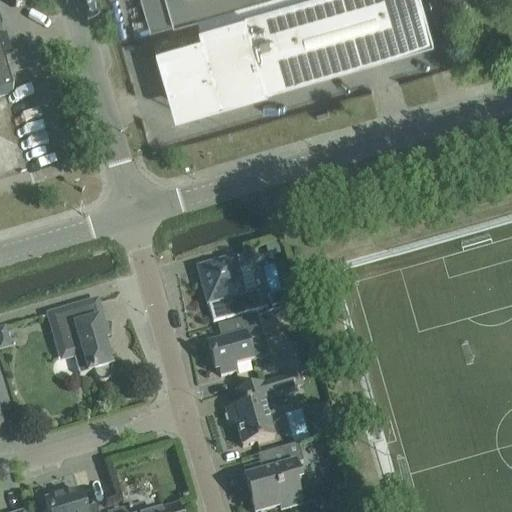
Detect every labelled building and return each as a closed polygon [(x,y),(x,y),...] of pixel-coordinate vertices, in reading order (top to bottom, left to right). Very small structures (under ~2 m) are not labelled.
[(140,0),(149,29),(195,16),(199,31),(153,43),(169,101),(175,100),(183,104),(185,110),(278,84),(277,83),(288,80),(431,40),(420,0),(140,0)] [(0,96),(12,93),(0,53),(0,34),(1,34),(0,31),(0,96)] [(263,310),(257,290),(255,291),(245,256),(205,267),(199,278),(207,307),(208,306),(213,323),(263,310)] [(272,308),(287,304),(284,292),(268,297),(272,308)] [(79,327),(74,309),(47,317),(53,336),(61,334),(68,359),(73,358),(79,377),(92,373),(93,377),(94,380),(96,382),(98,383),(101,384),(104,384),(106,383),(108,382),(110,380),(111,377),(112,375),(111,372),(102,339),(107,337),(102,320),(79,327)] [(291,310),(274,314),(276,322),(282,326),(295,322),(291,310)] [(220,378),(235,374),(233,367),(251,363),(245,342),(261,338),(256,317),(226,325),(230,338),(207,345),(215,373),(218,372),(220,378)] [(0,330),(0,352),(10,350),(4,329),(0,330)] [(289,377),(264,384),(235,393),(239,407),(225,411),(229,427),(235,425),(242,449),(273,440),(269,425),(273,424),(277,422),(279,417),(279,413),(276,408),(272,406),(268,406),(264,407),(262,402),(293,393),(289,377)] [(332,439),(319,442),(322,451),(328,453),(335,451),(332,439)] [(253,511),(268,511),(274,511),(280,509),(280,511),(283,511),(300,508),(294,488),(299,486),(293,466),(302,464),(297,446),(257,457),(262,474),(244,479),(253,511)] [(84,511),(79,493),(65,497),(62,495),(50,498),(49,502),(44,503),(46,511),(84,511)]
